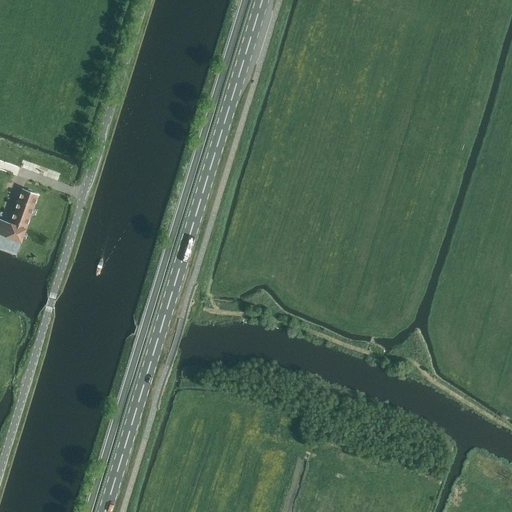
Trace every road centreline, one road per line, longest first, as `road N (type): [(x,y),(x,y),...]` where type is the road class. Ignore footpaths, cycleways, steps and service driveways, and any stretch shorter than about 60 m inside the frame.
road 1 (primary): [(104,511),(261,0)]
road 2 (unclassified): [(0,468),(147,0)]
road 3 (track): [(511,430),(404,358),(386,360),(271,319),(187,302)]
